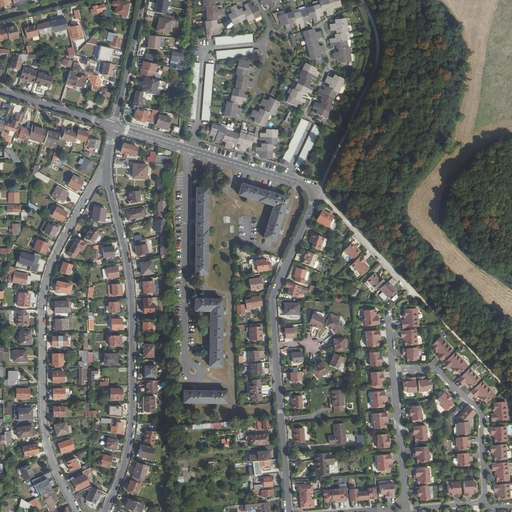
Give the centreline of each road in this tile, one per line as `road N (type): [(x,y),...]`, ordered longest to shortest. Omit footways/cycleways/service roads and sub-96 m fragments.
road 1 (residential): [(95,184),(57,248),(41,319),(45,433),(78,511)]
road 2 (residential): [(104,511),(132,417),(131,296),(109,186)]
road 3 (residential): [(404,509),(481,500),(481,416),(433,368),(392,370)]
road 4 (residential): [(189,149),(184,354),(192,371)]
road 5 (track): [(308,193),(322,182),(376,61),(362,0)]
road 6 (residential): [(274,345),(289,511)]
road 7 (residential): [(308,193),(309,210),(270,300),(274,345)]
road 8 (residential): [(308,193),(326,201),(412,290)]
road 9 (residential): [(403,500),(392,370)]
road 10 (residential): [(114,126),(142,0)]
